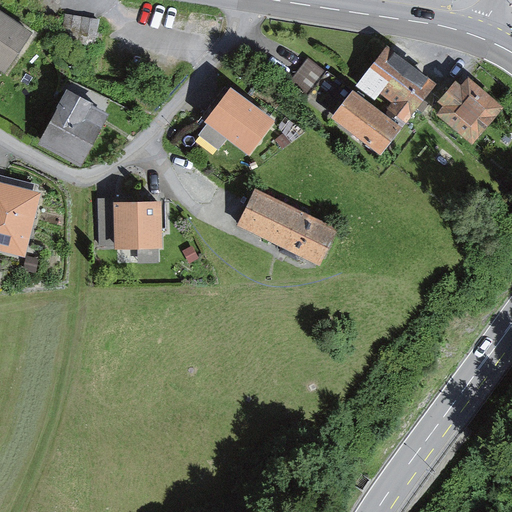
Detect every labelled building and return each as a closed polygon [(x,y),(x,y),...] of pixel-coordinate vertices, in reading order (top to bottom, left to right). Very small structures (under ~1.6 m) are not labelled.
[(0,93),(30,51),(0,29),(0,93)] [(434,85),(387,47),(332,116),(379,153),(434,85)] [(326,72),(308,59),(300,70),(292,82),(309,95),(326,72)] [(503,109),(469,79),(462,88),(455,82),(438,102),(443,107),(437,114),(471,144),(503,109)] [(276,122),(233,88),(205,122),(249,157),(276,122)] [(110,116),(69,93),(39,146),(80,169),(106,123),(110,116)] [(43,194),(0,182),(0,250),(26,258),(43,194)] [(338,230),(259,190),(241,225),(320,265),(338,230)] [(161,204),(115,204),(116,247),(161,247),(161,204)] [(198,259),(192,248),(183,252),(189,263),(198,259)]
